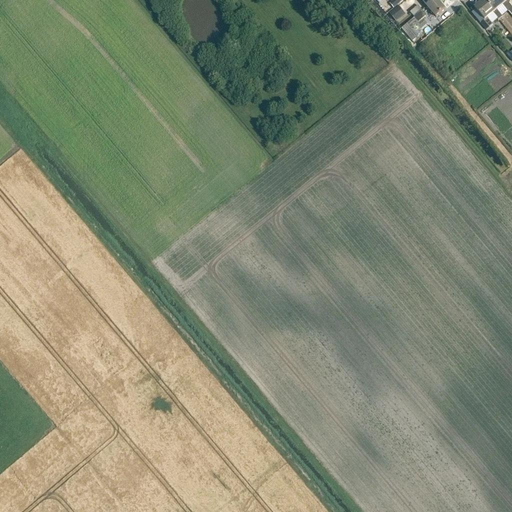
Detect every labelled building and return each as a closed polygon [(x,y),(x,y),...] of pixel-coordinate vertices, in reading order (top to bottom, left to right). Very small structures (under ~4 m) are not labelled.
[(394,0),(388,5),(393,10),(404,0),(394,0)] [(436,0),(435,0),(427,7),(436,18),(445,10),(436,0)] [(494,13),(493,14),(499,20),(502,18),(496,11),(502,6),(504,5),(499,0),(484,0),(484,1),(494,13)] [(499,0),(504,5),(502,6),(508,13),(511,10),(508,5),(510,4),(508,1),(509,0),(499,0)] [(483,21),(489,28),(493,25),(487,19),(493,14),(494,13),(484,1),(474,9),(484,20),(483,21)] [(418,6),(410,13),(414,18),(422,11),(418,6)] [(399,7),(390,15),(397,23),(406,15),(399,7)] [(426,16),(422,11),(414,18),(415,18),(418,23),(426,16)] [(418,23),(415,18),(402,29),(412,42),(416,38),(418,37),(412,29),(419,23),(418,23)]
